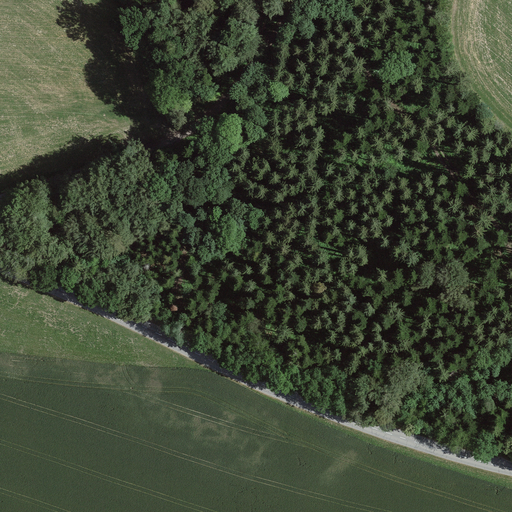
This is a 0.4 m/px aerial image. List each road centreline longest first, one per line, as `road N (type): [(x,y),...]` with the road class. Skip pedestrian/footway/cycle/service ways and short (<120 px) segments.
road 1 (tertiary): [(0,264),(376,428),(511,468)]
road 2 (unclassified): [(0,199),(197,124),(298,0)]
